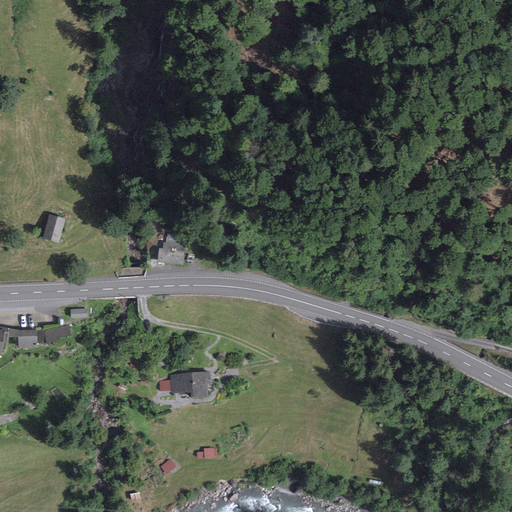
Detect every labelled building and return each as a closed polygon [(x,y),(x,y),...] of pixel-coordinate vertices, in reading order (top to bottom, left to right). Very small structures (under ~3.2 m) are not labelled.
[(44,238),(58,242),(64,220),(51,216),(44,238)] [(182,264),(184,241),(187,241),(187,236),(168,234),(167,243),(165,243),(164,250),(160,250),(159,261),(182,264)] [(71,310),(72,318),(87,317),(86,310),(71,310)] [(0,328),(0,332),(8,334),(7,338),(19,337),(19,332),(0,328)] [(68,328),(45,333),(45,330),(19,332),(19,337),(19,347),(37,346),(37,343),(46,343),(54,341),(54,340),(70,335),(68,328)] [(191,391),(192,397),(206,396),(205,381),(210,380),(209,373),(190,374),(191,376),(171,377),(172,380),(172,390),(172,392),(191,391)] [(160,381),(160,391),(172,390),(172,380),(160,381)] [(27,409),(39,403),(35,396),(24,403),(27,409)] [(0,423),(18,419),(16,412),(0,416),(0,423)] [(213,458),(212,448),(204,449),(204,452),(198,452),(199,458),(213,458)] [(166,474),(176,466),(171,460),(161,468),(166,474)] [(141,500),(140,493),(130,495),(132,502),(141,500)]
